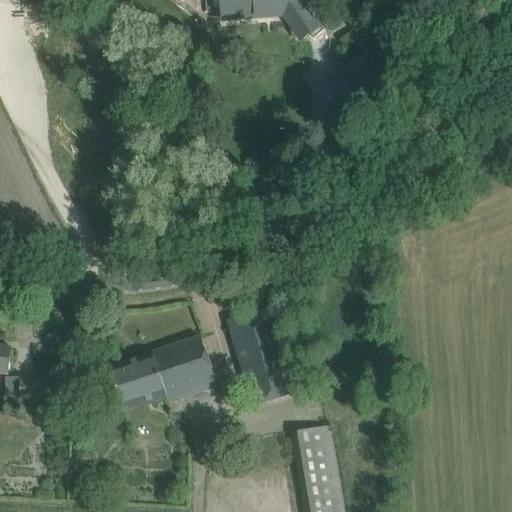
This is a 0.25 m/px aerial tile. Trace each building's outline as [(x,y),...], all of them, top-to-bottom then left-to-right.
[(300,0),(224,0),(226,19),(285,15),(301,38),(318,26),(300,0)] [(369,100),(392,84),(369,51),(346,67),(369,100)] [(299,397),(275,307),(228,320),(253,410),(299,397)] [(218,388),(206,353),(201,336),(110,367),(124,410),(168,395),(171,403),(218,388)] [(0,372),(8,374),(10,353),(11,347),(0,345),(0,372)] [(20,375),(20,401),(47,399),(45,374),(20,375)] [(292,433),(306,511),(344,511),(329,427),(292,433)]
